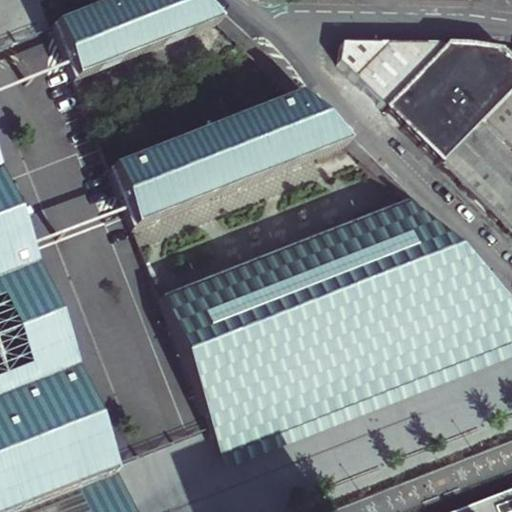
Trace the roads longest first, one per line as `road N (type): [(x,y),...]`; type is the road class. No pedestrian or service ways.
road 1 (residential): [(511,276),(260,23)]
road 2 (residential): [(260,23),(511,28)]
